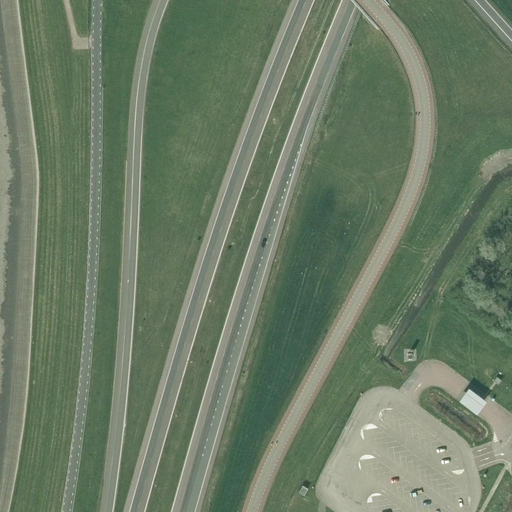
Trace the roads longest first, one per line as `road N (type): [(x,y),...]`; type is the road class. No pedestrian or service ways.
road 1 (tertiary): [(252,511),(396,224),(421,156),(417,70),(368,0)]
road 2 (motorway): [(179,511),(267,217),(350,0)]
road 3 (motorway): [(306,0),(226,209),(136,511)]
road 4 (motorway): [(164,0),(141,89),(126,363),(108,511)]
road 5 (unclassified): [(66,511),(92,266),(98,0)]
